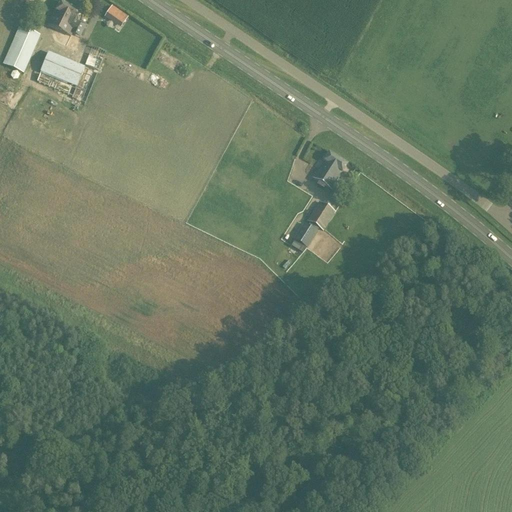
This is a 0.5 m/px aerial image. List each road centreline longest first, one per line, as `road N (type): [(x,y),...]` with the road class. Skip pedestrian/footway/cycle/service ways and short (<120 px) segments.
road 1 (primary): [(489,238),(148,0)]
road 2 (unclassified): [(504,219),(187,0)]
